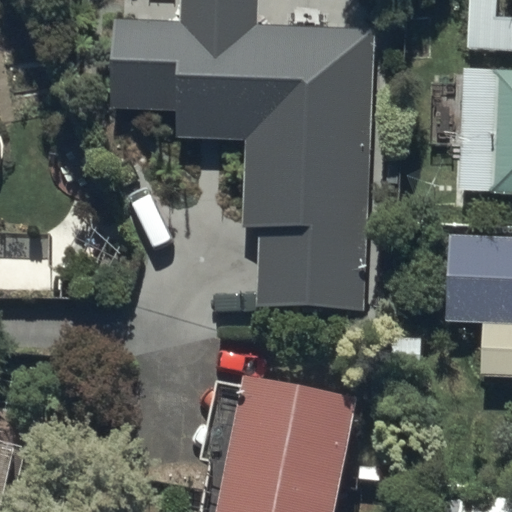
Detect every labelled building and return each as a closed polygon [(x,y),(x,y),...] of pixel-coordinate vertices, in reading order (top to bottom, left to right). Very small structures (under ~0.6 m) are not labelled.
[(261,20),(261,0),(186,0),(186,12),(121,10),(118,104),(183,106),(182,131),(253,133),(250,221),(266,222),(264,303),(366,306),(374,24),(261,20)] [(503,0),(472,0),(472,42),(511,41),(511,15),(503,15),(503,0)] [(511,61),(469,60),(468,84),(449,83),(447,127),(467,128),(465,187),(511,188),(511,61)] [(511,231),(454,229),(451,317),(485,319),(483,370),(511,371),(511,231)] [(338,511),(359,405),(252,385),(248,402),(215,396),(202,468),(210,470),(201,511),(338,511)] [(0,511),(9,511),(32,408),(0,400),(0,511)] [(511,511),(511,492),(450,494),(450,511),(511,511)]
